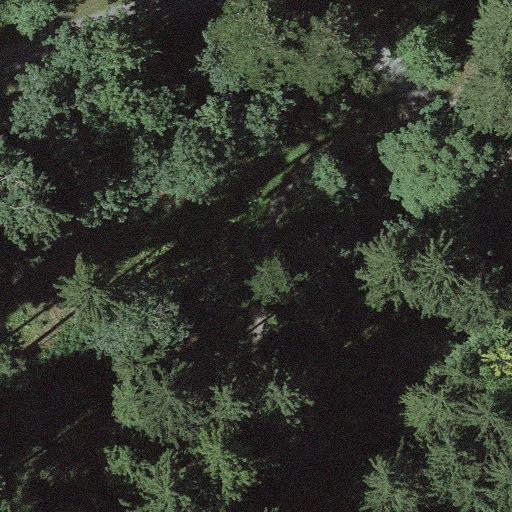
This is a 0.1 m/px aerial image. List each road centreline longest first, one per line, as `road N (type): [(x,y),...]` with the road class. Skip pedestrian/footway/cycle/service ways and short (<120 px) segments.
road 1 (track): [(511,199),(367,29),(294,2),(172,6),(0,70)]
road 2 (track): [(245,224),(241,362),(224,511)]
road 3 (track): [(451,126),(308,150),(245,224)]
